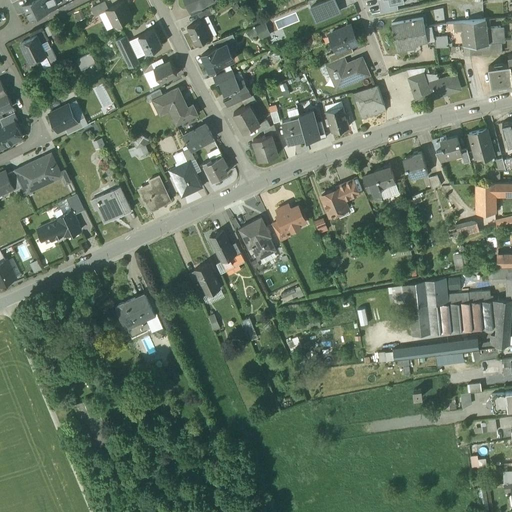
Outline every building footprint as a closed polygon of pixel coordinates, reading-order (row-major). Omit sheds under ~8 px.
[(32,0),(23,5),(30,18),(57,5),(54,0),(32,0)] [(186,0),(190,10),(213,0),(212,0),(186,0)] [(339,14),(333,0),(328,0),(309,8),(315,24),(339,14)] [(377,0),(380,12),(399,9),(397,2),(390,3),(389,0),(377,0)] [(105,1),(91,8),(95,16),(105,10),(108,8),(105,1)] [(108,8),(105,10),(109,17),(112,16),(116,25),(132,17),(128,7),(126,8),(123,1),(108,8)] [(209,8),(199,13),(201,18),(211,14),(209,8)] [(423,16),(391,22),(396,50),(416,46),(415,42),(427,40),(425,26),(423,16)] [(485,19),(461,21),(464,45),(469,45),(488,44),(487,28),(486,19),(485,19)] [(211,36),(203,20),(188,27),(196,43),(211,36)] [(264,21),(254,26),(247,34),(252,40),(258,35),(260,40),(270,36),(264,21)] [(461,21),(445,22),(446,34),(447,34),(448,45),(464,45),(461,21)] [(350,24),(332,31),(335,39),(332,40),(337,51),(350,45),(358,42),(350,24)] [(433,24),(425,26),(427,40),(435,38),(434,36),(433,24)] [(500,27),(487,28),(488,44),(502,43),(504,42),(504,40),(504,32),(501,32),(500,27)] [(154,28),(139,36),(147,52),(151,50),(153,53),(157,51),(155,48),(162,44),(154,28)] [(232,34),(213,43),(216,49),(227,44),(235,40),(232,34)] [(446,34),(434,36),(435,38),(435,46),(448,45),(447,34),(446,34)] [(37,35),(20,43),(30,63),(46,55),(44,50),(37,35)] [(129,41),(126,35),(116,40),(129,67),(139,62),(136,57),(129,41)] [(136,57),(147,52),(139,36),(129,41),(136,57)] [(488,44),(469,45),(469,55),(490,55),(490,53),(502,52),(502,43),(488,44)] [(227,44),(216,49),(223,63),(234,57),(227,44)] [(337,51),(328,55),(330,61),(344,56),(353,52),(350,45),(337,51)] [(51,47),(44,50),(46,55),(51,65),(58,61),(51,47)] [(216,49),(203,55),(210,70),(218,67),(217,66),(223,63),(216,49)] [(83,68),(94,62),(89,53),(78,60),(83,68)] [(330,61),(324,64),(328,72),(331,71),(330,69),(346,62),(344,56),(330,61)] [(361,57),(347,63),(346,62),(330,69),(331,71),(337,85),(352,78),(354,81),(369,74),(361,57)] [(154,68),(154,69),(161,82),(177,74),(170,60),(154,68)] [(152,63),(142,68),(145,73),(154,69),(154,68),(152,63)] [(510,63),(489,66),(491,85),(511,83),(510,72),(511,72),(510,63)] [(232,68),(216,75),(219,81),(235,73),(232,68)] [(219,81),(224,93),(230,91),(232,96),(233,97),(235,96),(241,93),(249,89),(240,71),(235,73),(219,81)] [(423,73),(409,78),(417,101),(431,96),(427,84),(423,73)] [(455,74),(427,84),(431,96),(432,99),(460,89),(455,74)] [(378,85),(353,94),(359,112),(361,119),(386,111),(384,104),(378,85)] [(163,95),(153,99),(153,100),(158,109),(169,103),(171,108),(169,109),(176,124),(198,114),(193,104),(188,107),(179,87),(163,95)] [(160,89),(146,96),(149,102),(153,100),(153,99),(163,95),(160,89)] [(6,92),(0,95),(0,111),(13,105),(6,92)] [(241,93),(235,96),(238,102),(242,100),(243,99),(241,93)] [(243,99),(242,100),(245,106),(248,104),(249,105),(256,101),(253,95),(243,99)] [(232,96),(224,100),(227,106),(238,102),(235,96),(233,97),(232,96)] [(341,102),(333,104),(334,108),(340,129),(348,127),(346,119),(349,118),(347,113),(345,113),(343,106),(342,106),(341,102)] [(68,103),(50,112),(58,130),(65,127),(77,121),(77,120),(68,103)] [(245,106),(233,113),(244,132),(255,126),(259,124),(259,123),(249,105),(248,104),(245,106)] [(333,104),(325,106),(325,111),(327,119),(325,119),(326,124),(329,124),(331,132),(340,129),(334,108),(333,104)] [(3,117),(0,118),(0,119),(3,125),(14,119),(14,120),(17,118),(14,111),(3,117)] [(277,111),(270,113),(273,123),(280,121),(277,111)] [(299,115),(300,118),(306,139),(306,140),(318,137),(320,136),(316,122),(313,111),(299,115)] [(77,121),(65,127),(68,133),(84,126),(81,118),(77,120),(77,121)] [(291,119),(282,122),(289,144),(306,139),(300,118),(291,120),(291,119)] [(3,125),(0,126),(0,138),(2,138),(5,145),(7,144),(9,145),(12,144),(13,141),(23,136),(14,120),(14,119),(3,125)] [(266,119),(259,123),(259,124),(255,126),(260,132),(263,130),(270,126),(266,119)] [(327,138),(322,121),(316,122),(320,136),(318,137),(319,140),(327,138)] [(511,124),(511,121),(502,124),(505,135),(508,145),(511,143),(511,124)] [(205,123),(189,132),(188,132),(183,135),(191,150),(213,138),(205,123)] [(270,126),(263,130),(265,136),(271,134),(271,135),(277,133),(274,124),(270,126)] [(486,129),(469,134),(476,158),(484,156),(484,159),(494,156),(486,129)] [(149,139),(138,131),(133,139),(136,146),(136,148),(145,144),(146,144),(149,139)] [(265,136),(253,140),(260,160),(277,154),(271,135),(271,134),(265,136)] [(441,141),(440,141),(442,149),(443,149),(446,159),(461,154),(462,154),(462,151),(457,136),(447,139),(441,141)] [(96,149),(105,145),(103,138),(94,142),(96,149)] [(440,139),(432,141),(440,161),(446,159),(443,149),(442,149),(440,141),(441,141),(441,139),(440,139)] [(138,156),(148,151),(145,144),(136,148),(136,146),(128,149),(131,156),(137,154),(138,156)] [(185,151),(189,161),(194,159),(190,149),(185,151)] [(467,150),(462,151),(462,154),(461,154),(464,164),(470,162),(467,150)] [(51,152),(27,164),(34,181),(48,174),(51,180),(62,175),(60,171),(51,152)] [(421,152),(413,154),(413,155),(403,159),(406,168),(408,168),(410,175),(420,172),(421,175),(428,173),(421,152)] [(221,156),(211,161),(210,159),(203,162),(213,181),(226,174),(223,167),(226,166),(221,156)] [(502,158),(495,160),(498,171),(505,171),(503,160),(502,158)] [(511,158),(503,160),(505,171),(511,170),(511,161),(511,160),(511,158)] [(189,161),(170,170),(182,195),(201,186),(189,161)] [(27,164),(14,170),(21,186),(24,193),(37,186),(34,181),(27,164)] [(383,169),(383,168),(374,171),(375,174),(371,175),(363,178),(369,196),(381,192),(379,187),(395,182),(390,165),(388,166),(389,167),(383,169)] [(71,180),(66,169),(60,171),(62,175),(65,182),(71,180)] [(6,170),(0,172),(0,193),(13,187),(14,187),(7,173),(6,170)] [(21,186),(14,170),(7,173),(14,187),(13,187),(14,190),(21,186)] [(152,186),(140,192),(149,210),(170,200),(158,174),(149,179),(152,186)] [(437,175),(428,177),(432,189),(441,185),(437,175)] [(352,181),(337,187),(338,189),(321,195),(329,216),(338,213),(336,209),(346,205),(344,200),(358,194),(352,181)] [(395,182),(379,187),(381,192),(383,199),(395,195),(394,190),(397,189),(395,182)] [(511,182),(494,183),(495,183),(495,194),(511,193),(511,182)] [(494,183),(476,184),(478,214),(496,213),(495,194),(495,183),(494,183)] [(120,187),(97,198),(99,203),(100,203),(101,206),(98,207),(105,222),(119,215),(120,216),(120,215),(120,214),(130,210),(130,211),(131,210),(120,187)] [(72,210),(74,214),(84,209),(77,193),(67,198),(72,210)] [(297,206),(287,212),(284,206),(276,210),(279,216),(277,217),(278,221),(283,230),(284,230),(290,227),(292,231),(300,227),(298,223),(304,220),(297,206)] [(74,214),(72,210),(64,214),(65,215),(57,218),(57,219),(38,228),(42,237),(44,236),(47,242),(65,234),(65,235),(72,232),(73,233),(81,229),(74,214)] [(511,216),(494,221),(496,228),(511,223),(511,216)] [(270,237),(261,218),(240,229),(249,248),(252,246),(258,259),(275,250),(269,237),(270,237)] [(283,230),(278,221),(272,224),(280,240),(287,237),(284,230),(283,230)] [(456,227),(459,238),(478,232),(475,221),(456,227)] [(230,245),(223,230),(209,237),(221,261),(221,262),(222,262),(224,267),(229,265),(228,262),(231,260),(230,258),(234,256),(235,255),(230,245)] [(235,243),(230,245),(235,255),(240,253),(235,243)] [(235,255),(234,256),(238,264),(244,261),(240,253),(235,255)] [(511,256),(498,256),(498,265),(511,264),(511,256)] [(5,260),(0,262),(0,284),(16,277),(7,259),(5,260)] [(42,269),(38,260),(31,264),(35,273),(42,269)] [(221,261),(216,264),(220,272),(226,270),(224,267),(222,262),(221,262),(221,261)] [(208,263),(195,269),(196,271),(200,280),(207,295),(220,289),(208,263)] [(507,268),(489,270),(489,282),(507,281),(507,268)] [(196,271),(189,274),(193,283),(200,280),(196,271)] [(446,277),(420,282),(430,333),(496,327),(510,327),(511,298),(490,300),(482,301),(448,303),(448,294),(446,277)] [(420,282),(403,285),(406,302),(413,336),(430,333),(420,282)] [(403,285),(393,287),(396,304),(406,302),(403,285)] [(283,303),(304,294),(300,287),(280,295),(283,303)] [(490,291),(481,292),(482,301),(490,300),(490,291)] [(481,292),(448,294),(448,303),(482,301),(481,292)] [(135,297),(124,303),(123,302),(119,304),(119,305),(116,306),(124,323),(134,318),(134,316),(141,312),(144,319),(155,314),(146,295),(136,300),(135,297)] [(219,327),(214,314),(209,317),(214,329),(219,327)] [(250,317),(242,320),(245,329),(253,326),(250,317)] [(163,327),(156,330),(159,336),(161,335),(162,335),(163,335),(163,334),(166,333),(163,327)] [(510,327),(496,327),(495,335),(491,335),(490,342),(490,347),(506,345),(509,335),(510,327)] [(478,338),(393,348),(394,356),(394,359),(479,349),(478,341),(478,338)] [(490,342),(478,341),(479,349),(490,347),(490,342)] [(474,362),(498,359),(497,349),(490,350),(491,353),(474,355),(474,362)] [(511,357),(501,359),(503,374),(511,372),(511,357)] [(480,382),(467,384),(468,391),(481,389),(480,382)] [(421,389),(413,390),(414,398),(422,397),(421,389)] [(511,391),(491,394),(492,399),(492,407),(493,412),(511,409),(511,391)] [(461,395),(441,397),(443,411),(463,408),(461,395)] [(111,440),(93,396),(75,404),(94,448),(111,440)] [(495,418),(485,420),(487,432),(497,430),(495,418)] [(488,511),(485,487),(478,488),(481,510),(481,511),(488,511)]
